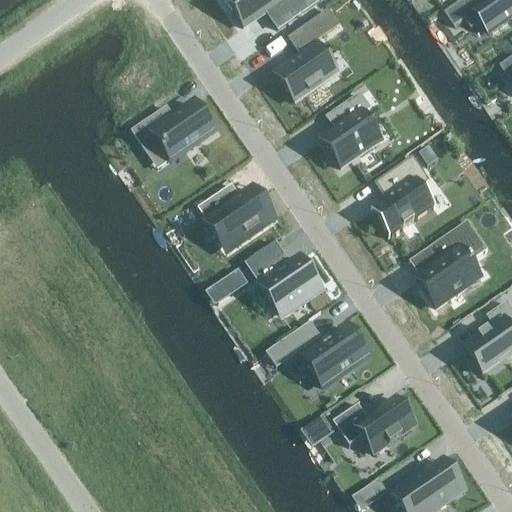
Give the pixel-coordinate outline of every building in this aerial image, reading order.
[(284,0),(282,2),(280,0),(232,0),(224,6),(242,31),(264,16),(276,33),(321,3),(318,0),(284,0)] [(494,0),(467,0),(444,17),(454,31),(465,23),(471,33),(483,24),(491,37),(511,22),(511,0),(496,0),(495,1),(494,0)] [(326,15),(302,32),(311,46),(312,45),(336,30),(326,15)] [(316,50),(274,78),(294,106),(335,78),(316,50)] [(511,61),(499,70),(509,84),(511,82),(511,61)] [(334,135),(320,145),(339,173),(379,146),(360,119),(368,114),(358,99),(344,108),(353,122),(334,135)] [(140,128),(130,135),(138,146),(152,137),(161,150),(159,151),(161,155),(163,154),(170,164),(212,136),(192,108),(166,126),(158,116),(146,124),(147,127),(142,130),(140,128)] [(426,170),(435,164),(427,151),(417,157),(426,170)] [(384,203),(369,213),(388,240),(430,212),(416,191),(426,184),(410,161),(373,187),(384,203)] [(234,196),(200,220),(210,234),(218,229),(236,254),(274,228),(255,201),(242,209),(234,196)] [(0,259),(2,262),(0,263),(0,301),(44,272),(26,246),(33,241),(20,221),(0,234),(0,259)] [(418,281),(415,283),(420,289),(435,312),(478,282),(469,270),(470,269),(468,266),(467,265),(466,265),(462,260),(467,256),(463,250),(476,241),(466,225),(428,251),(435,260),(427,265),(431,271),(427,274),(418,281)] [(278,260),(254,276),(261,287),(260,288),(279,316),(319,290),(300,261),(286,271),(278,260)] [(237,274),(217,287),(226,301),(246,287),(237,274)] [(493,330),(463,351),(481,378),(511,356),(511,337),(510,335),(511,333),(511,315),(505,305),(485,319),(493,330)] [(283,366),(319,342),(308,326),(272,351),(283,366)] [(346,332),(301,362),(321,392),(366,361),(346,332)] [(97,365),(59,390),(77,417),(115,391),(97,365)] [(358,409),(332,427),(349,451),(363,441),(375,459),(389,449),(390,450),(402,441),(401,440),(415,430),(395,402),(367,422),(358,409)] [(132,449),(109,465),(127,492),(167,464),(154,446),(168,436),(154,415),(123,436),(132,449)] [(318,422),(299,435),(302,440),(310,435),(316,444),(328,436),(318,422)] [(438,467),(395,496),(405,511),(437,511),(445,507),(442,504),(457,494),(438,467)] [(377,484),(361,494),(370,508),(386,497),(377,484)]
